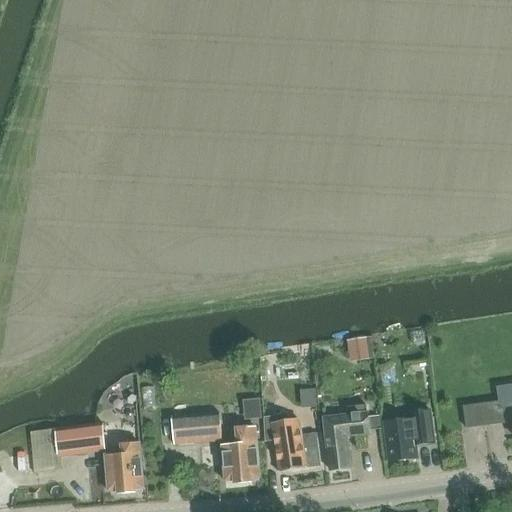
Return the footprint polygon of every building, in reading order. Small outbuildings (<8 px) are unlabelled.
[(371,338),(348,342),(352,362),(375,359),(371,338)] [(137,385),(138,406),(156,405),(155,385),(137,385)] [(499,403),(464,408),(467,428),(483,426),(511,421),(511,385),(497,388),(499,403)] [(301,403),(316,403),(315,387),(301,387),(301,403)] [(349,415),(324,418),(331,472),(352,470),(349,437),(371,434),(370,431),(382,430),(381,416),(369,418),(367,406),(348,408),(349,415)] [(385,424),(390,463),(417,460),(416,446),(435,443),(431,411),(410,414),(411,420),(385,424)] [(175,446),(222,442),(219,412),(172,416),(175,446)] [(291,414),(266,413),(267,442),(274,441),(280,472),(323,464),(316,432),(293,436),(291,414)] [(105,447),(103,423),(30,432),(35,476),(60,473),(59,458),(106,452),(105,447)] [(253,480),(260,479),(257,434),(256,428),(237,429),(238,444),(222,445),(225,482),(234,482),(234,485),(253,483),(253,480)] [(122,446),(122,454),(104,456),(108,494),(118,493),(118,496),(136,494),(135,491),(144,490),(140,444),(122,446)]
